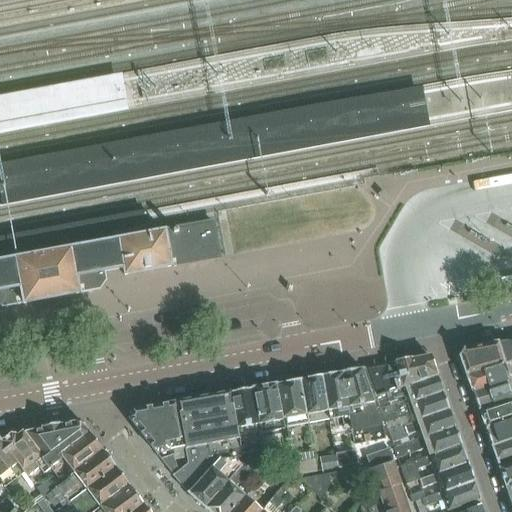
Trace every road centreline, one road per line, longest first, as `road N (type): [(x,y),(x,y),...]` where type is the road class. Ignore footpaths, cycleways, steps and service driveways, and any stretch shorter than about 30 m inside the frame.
road 1 (unclassified): [(97,388),(429,324)]
road 2 (residential): [(429,324),(496,511)]
road 3 (residential): [(177,511),(101,414),(97,388)]
